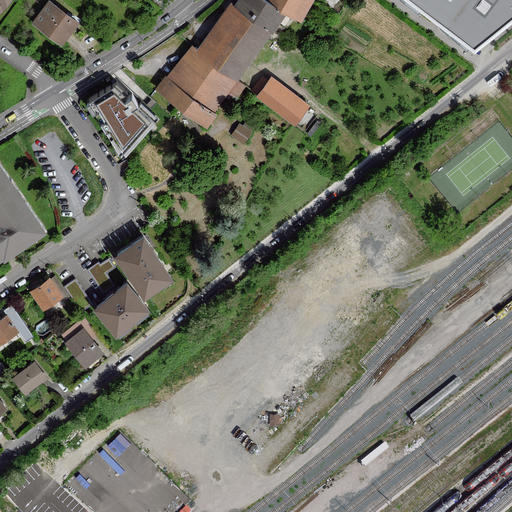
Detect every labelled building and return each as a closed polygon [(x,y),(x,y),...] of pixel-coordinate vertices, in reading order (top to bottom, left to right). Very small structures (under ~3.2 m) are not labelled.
[(0,0),(0,5),(5,9),(10,0),(0,0)] [(80,21),(51,0),(36,22),(64,42),(80,21)] [(233,0),(232,0),(197,47),(235,75),(270,27),(236,2),(233,0)] [(237,0),(236,2),(270,27),(285,8),(273,0),(237,0)] [(273,0),(285,8),(299,17),(308,0),(273,0)] [(511,0),(416,0),(420,2),(469,41),(473,45),(495,28),(511,14),(511,0)] [(182,58),(169,75),(213,107),(219,100),(224,94),(235,78),(237,76),(235,75),(197,47),(193,43),(182,58)] [(167,73),(158,85),(207,122),(216,109),(213,107),(169,75),(167,73)] [(272,75),(259,92),(295,120),(308,102),(272,75)] [(245,85),(235,78),(224,94),(234,101),(245,85)] [(118,80),(90,96),(97,108),(95,109),(101,119),(106,128),(122,156),(125,152),(156,119),(142,103),(133,92),(129,96),(126,93),(129,90),(118,80)] [(240,123),(233,133),(244,141),(251,131),(240,123)] [(42,230),(0,169),(0,255),(2,258),(7,254),(42,230)] [(171,272),(144,234),(119,251),(146,290),(171,272)] [(115,266),(109,258),(101,264),(99,261),(89,268),(104,291),(114,284),(106,272),(115,266)] [(49,276),(31,288),(42,305),(60,293),(49,276)] [(77,276),(66,284),(83,308),(94,301),(77,276)] [(147,304),(128,280),(116,290),(114,287),(108,292),(110,295),(99,304),(118,328),(147,304)] [(0,340),(17,329),(6,314),(0,318),(0,340)] [(83,327),(67,340),(85,363),(101,350),(83,327)] [(35,362),(15,378),(26,391),(46,376),(35,362)]
